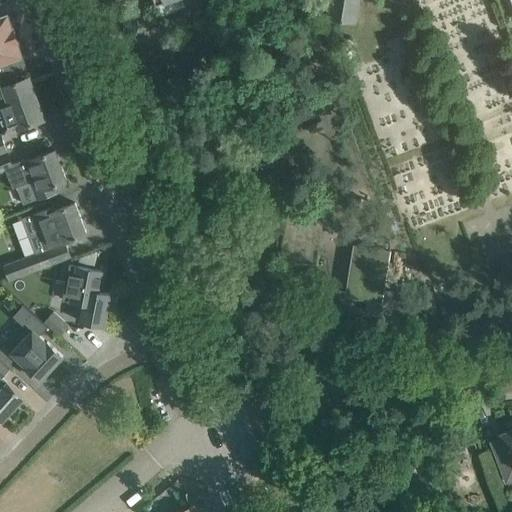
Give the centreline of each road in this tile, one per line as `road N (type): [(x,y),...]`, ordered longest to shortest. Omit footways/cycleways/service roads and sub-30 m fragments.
road 1 (tertiary): [(175,342),(48,0)]
road 2 (residential): [(205,425),(511,371)]
road 3 (residential): [(0,477),(109,369),(175,342)]
road 4 (residential): [(92,511),(205,425)]
